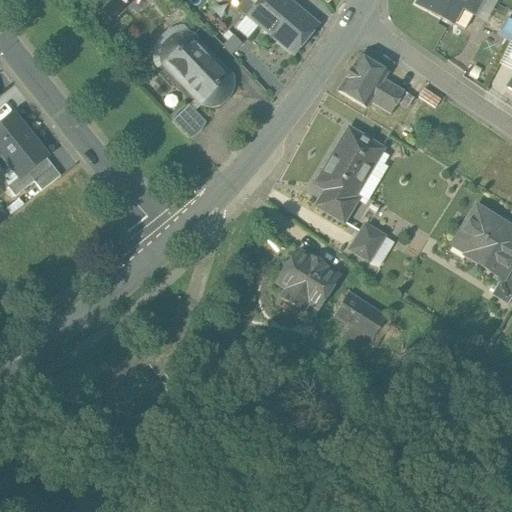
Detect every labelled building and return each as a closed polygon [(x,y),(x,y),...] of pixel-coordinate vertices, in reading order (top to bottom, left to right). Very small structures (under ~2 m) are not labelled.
[(293,57),(298,51),(318,26),(287,0),(259,0),(255,5),(249,0),(234,0),(231,4),(232,5),(246,17),(246,18),(293,57)] [(474,16),(482,0),(417,0),(416,3),(415,5),(416,5),(452,25),(453,25),(453,24),(464,30),(471,16),(472,15),(474,16)] [(231,77),(230,76),(230,75),(193,37),(192,37),(181,49),(179,47),(175,43),(172,46),(177,52),(164,65),(202,105),(203,105),(232,77),(231,77)] [(359,58),(349,74),(349,75),(338,93),(366,110),(370,104),(390,116),(403,94),(383,81),(387,75),(359,58)] [(440,100),(438,99),(423,89),(418,98),(434,108),(440,100)] [(206,123),(194,110),(189,106),(172,123),(187,139),(188,140),(206,123)] [(13,117),(0,126),(0,158),(8,168),(10,166),(20,178),(23,176),(45,158),(13,117)] [(315,186),(323,191),(325,192),(315,208),(343,224),(356,202),(353,200),(382,151),(348,130),(315,186)] [(464,258),(485,271),(501,281),(511,262),(511,231),(476,209),(459,236),(473,244),(464,258)] [(349,252),(350,252),(350,253),(368,263),(383,238),(365,227),(349,252)] [(377,269),(388,251),(389,251),(393,244),(383,238),(368,263),(377,269)] [(282,298),(302,311),(307,303),(317,309),(337,279),(323,270),(324,268),(322,266),(312,260),(310,262),(296,253),(277,283),(287,290),(282,298)] [(500,280),(498,284),(497,284),(491,295),(507,306),(511,297),(511,266),(501,281),(500,280)] [(348,296),(346,298),(346,299),(334,318),(370,341),(384,319),(348,296)]
